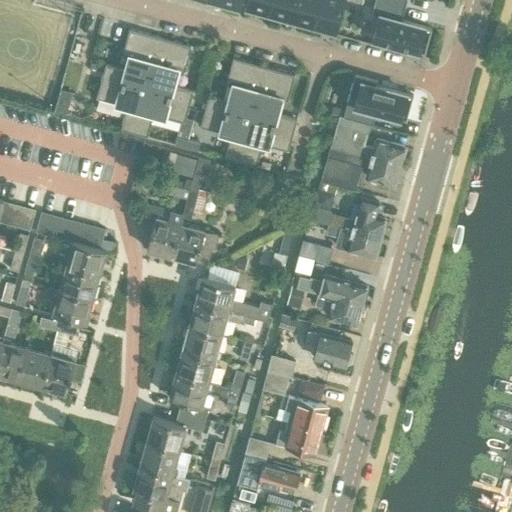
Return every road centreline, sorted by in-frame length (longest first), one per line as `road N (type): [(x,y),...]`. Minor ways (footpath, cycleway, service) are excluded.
road 1 (tertiary): [(338,511),(452,92)]
road 2 (residential): [(103,511),(164,284),(105,198)]
road 3 (residential): [(322,54),(133,0)]
road 4 (residential): [(452,92),(322,54)]
road 5 (residential): [(322,54),(290,173)]
